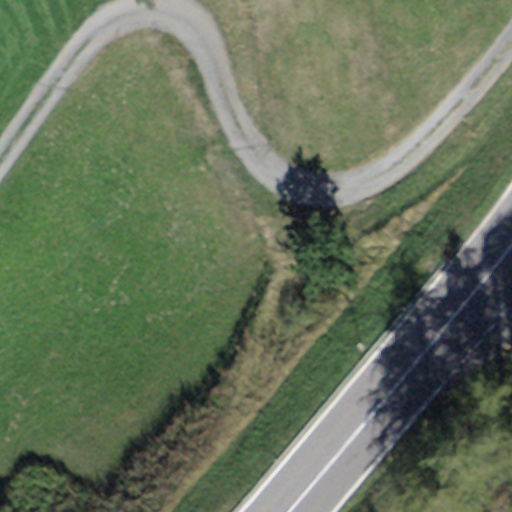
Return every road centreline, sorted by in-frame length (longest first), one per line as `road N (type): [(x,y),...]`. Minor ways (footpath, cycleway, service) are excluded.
road 1 (track): [(0,163),(67,65),(102,24),(127,13),(156,9),(187,21),(237,127),(266,165),(302,184),(342,188),(410,155),(461,111),(511,48)]
road 2 (primary): [(290,511),(511,248)]
